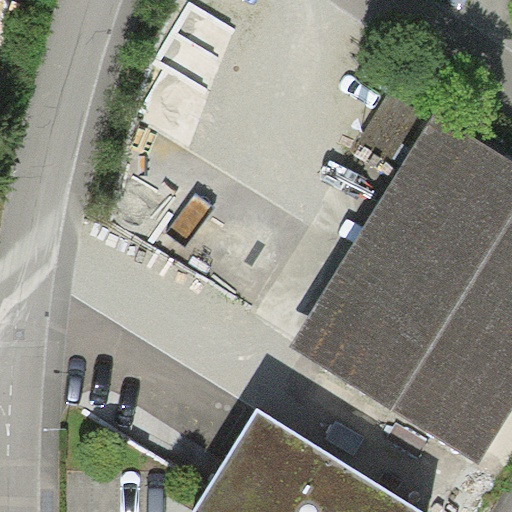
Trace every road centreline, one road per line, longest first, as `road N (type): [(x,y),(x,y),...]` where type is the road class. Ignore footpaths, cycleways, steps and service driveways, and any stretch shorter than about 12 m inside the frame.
road 1 (residential): [(97,0),(5,381)]
road 2 (residential): [(511,84),(377,0)]
road 3 (residential): [(5,381),(14,511)]
